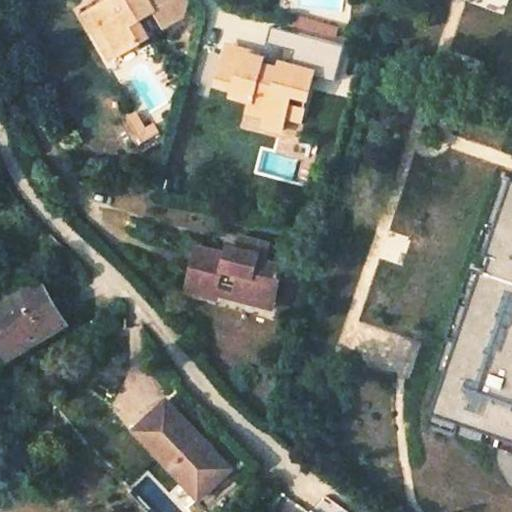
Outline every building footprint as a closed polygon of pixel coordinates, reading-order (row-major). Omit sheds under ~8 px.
[(112,26),(128,55),(157,37),(147,20),(164,10),(174,28),(193,16),(196,1),(195,0),(114,0),(110,3),(93,13),(104,31),(112,26)] [(299,24),(326,31),(328,22),(301,15),(299,24)] [(326,31),(343,35),(345,27),(328,22),(326,31)] [(128,55),(112,26),(104,31),(120,59),(128,55)] [(273,115),(292,120),(294,115),(309,118),(321,70),(288,61),(286,69),(268,64),(270,57),(235,48),(225,84),(241,88),(240,93),(261,99),(258,111),(273,115)] [(138,117),(145,130),(154,125),(146,112),(138,117)] [(290,129),(292,120),(273,115),(271,124),(290,129)] [(170,133),(165,124),(156,129),(154,125),(145,130),(153,143),(170,133)] [(511,183),(502,181),(480,255),(492,260),(487,277),(473,271),(440,369),(448,372),(436,418),(465,428),(463,437),(511,453),(511,183)] [(281,298),(290,263),(272,258),(276,244),(250,237),(248,248),(245,258),(235,255),(205,247),(195,285),(225,292),(229,277),(245,281),(243,288),(281,298)] [(235,255),(245,258),(248,248),(238,245),(235,255)] [(229,277),(225,292),(279,307),(281,298),(243,288),(245,281),(229,277)] [(0,308),(0,336),(11,356),(65,322),(41,283),(0,308)] [(223,298),(225,292),(195,285),(194,291),(223,298)] [(137,430),(200,494),(230,466),(169,401),(137,430)]
